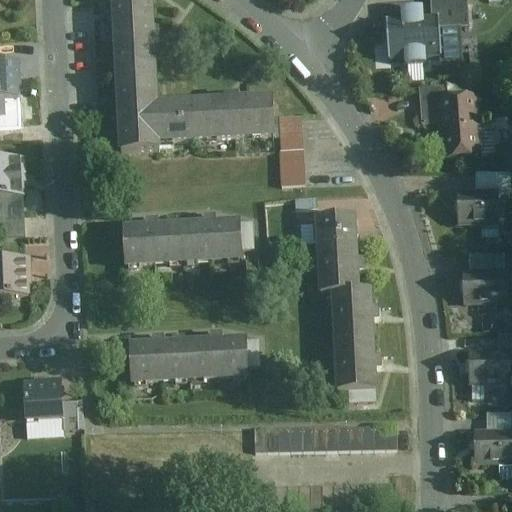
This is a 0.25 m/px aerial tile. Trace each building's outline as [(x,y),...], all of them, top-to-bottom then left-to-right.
[(162,107),(157,0),(146,0),(115,1),(123,156),(165,154),(164,150),(162,107)] [(433,0),(434,23),(442,23),(442,31),(467,31),(466,0),(433,0)] [(407,24),(390,25),(391,62),(443,60),(442,31),(442,23),(434,23),(425,23),(425,15),(407,15),(407,24)] [(23,101),(22,63),(0,64),(0,120),(7,121),(7,101),(23,101)] [(485,162),(482,100),(476,100),(476,90),(424,94),(425,129),(444,128),(445,164),(485,162)] [(278,102),(220,104),(222,147),(280,144),(278,102)] [(220,104),(162,107),(164,150),(222,147),(220,104)] [(27,243),(25,164),(0,164),(0,221),(1,243),(27,243)] [(504,198),(461,198),(461,231),(505,230),(504,198)] [(318,221),(320,261),(364,259),(362,219),(318,221)] [(246,226),(187,230),(189,272),(248,269),(246,226)] [(187,230),(128,233),(130,275),(189,272),(187,230)] [(320,261),(322,301),(336,300),(366,299),(364,259),(320,261)] [(32,264),(0,265),(0,306),(34,305),(32,264)] [(509,277),(467,278),(468,308),(509,307),(509,277)] [(336,300),(338,346),(379,344),(377,298),(366,299),(336,300)] [(511,339),(502,340),(502,349),(511,348),(511,339)] [(338,346),(341,392),(382,390),(379,344),(338,346)] [(250,346),(191,348),(193,390),(252,388),(250,346)] [(191,348),(133,351),(135,393),(193,390),(191,348)] [(511,358),(473,358),(473,390),(511,390),(511,358)] [(65,426),(63,385),(28,386),(30,427),(65,426)] [(81,437),(80,408),(68,409),(70,438),(81,437)] [(396,428),(255,429),(255,453),(396,452),(396,428)] [(511,436),(478,437),(479,473),(511,471),(511,436)] [(390,487),(253,486),(252,505),(390,506),(390,487)]
